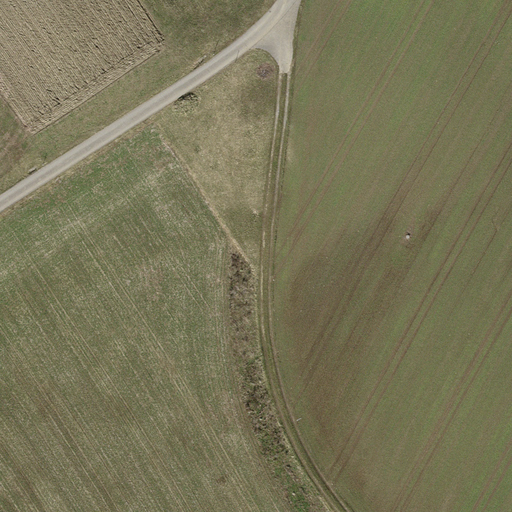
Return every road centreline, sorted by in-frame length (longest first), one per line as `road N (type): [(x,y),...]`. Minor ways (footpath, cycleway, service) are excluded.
road 1 (track): [(287,0),(265,296),(273,376),(285,416),(344,511)]
road 2 (track): [(294,0),(242,45),(0,205)]
